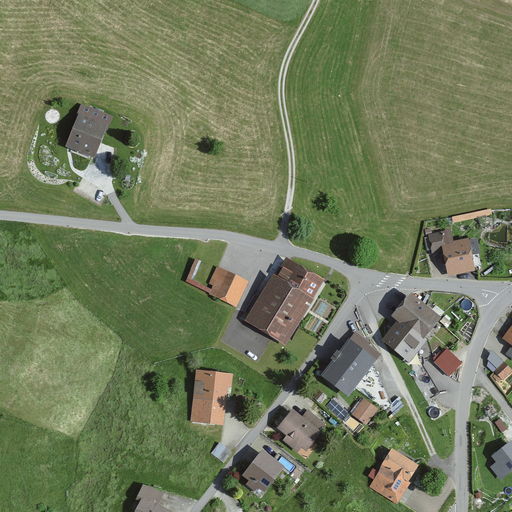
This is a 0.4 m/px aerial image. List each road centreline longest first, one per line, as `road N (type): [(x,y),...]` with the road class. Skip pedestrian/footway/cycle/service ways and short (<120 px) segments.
road 1 (residential): [(215,485),(371,277)]
road 2 (track): [(316,0),(283,68),(292,179),(281,248)]
road 3 (unclassified): [(371,277),(231,236),(130,229)]
road 4 (unclassified): [(470,367),(462,511)]
road 5 (residential): [(503,300),(465,287),(371,277)]
road 6 (unclassified): [(130,229),(0,215)]
